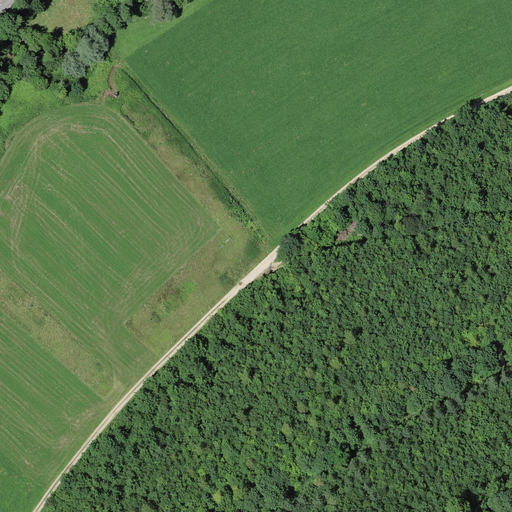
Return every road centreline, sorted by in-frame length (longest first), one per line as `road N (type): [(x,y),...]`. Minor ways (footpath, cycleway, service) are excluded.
road 1 (track): [(511,87),(418,136),(349,186),(104,416),(35,511)]
road 2 (track): [(281,511),(318,476),(511,369)]
road 3 (track): [(260,268),(443,223),(511,217)]
